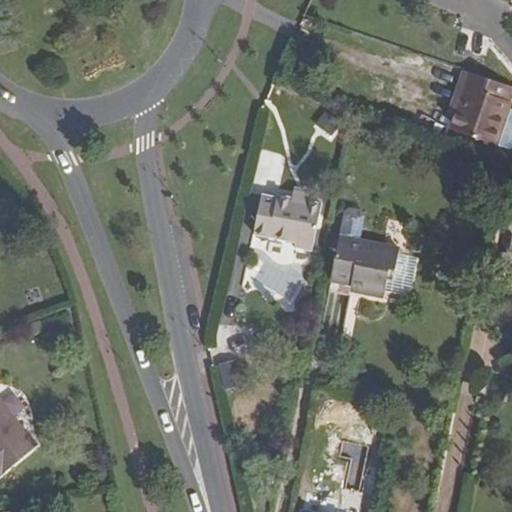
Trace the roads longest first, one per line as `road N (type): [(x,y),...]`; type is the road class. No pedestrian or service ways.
road 1 (tertiary): [(210,511),(145,143),(150,92)]
road 2 (tertiary): [(40,114),(187,511)]
road 3 (residential): [(444,511),(476,352)]
